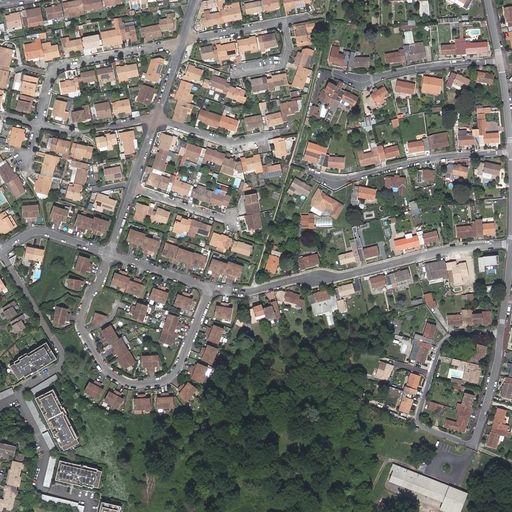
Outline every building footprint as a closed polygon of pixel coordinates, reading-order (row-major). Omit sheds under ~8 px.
[(100,0),(91,0),(82,2),(82,3),(84,12),(84,13),(102,9),(100,0)] [(119,0),(102,0),(105,9),(121,5),(119,0)] [(261,12),(261,13),(264,12),(268,12),(274,10),(279,9),(276,0),(275,0),(272,1),(262,3),(259,3),(260,3),(261,12)] [(281,0),(284,13),(289,12),(289,9),(297,7),(297,8),(304,7),(304,6),(303,1),(303,0),(281,0)] [(65,18),(69,17),(68,15),(84,12),(82,3),(74,4),(74,3),(66,5),(63,6),(65,18)] [(216,3),(207,4),(208,11),(217,10),(216,3)] [(258,12),(261,12),(260,3),(244,7),(246,16),(258,13),(258,12)] [(63,19),(61,6),(57,6),(58,8),(46,11),(48,22),(63,19)] [(223,24),(242,21),(239,9),(221,13),(223,24)] [(43,23),(40,10),(36,11),(37,14),(34,14),(33,11),(22,14),(23,21),(24,27),(28,26),(34,24),(43,23)] [(22,28),(20,14),(16,15),(16,17),(9,18),(5,19),(8,31),(22,28)] [(202,28),(221,25),(219,15),(205,18),(205,20),(201,21),(202,28)] [(166,21),(157,23),(158,27),(159,33),(173,30),(170,20),(173,19),(172,16),(165,17),(166,21)] [(460,41),(461,54),(466,53),(466,52),(487,50),(486,42),(465,43),(465,41),(463,41),(462,26),(468,25),(468,23),(459,23),(460,41)] [(293,27),(294,34),(296,33),(295,30),(304,28),(305,36),(315,34),(314,32),(308,33),(307,27),(307,24),(293,27)] [(144,41),(160,38),(159,33),(158,27),(139,31),(140,38),(143,37),(144,41)] [(307,43),(305,36),(304,28),(295,30),(296,33),(294,34),(295,38),(297,37),(298,44),(307,43)] [(124,34),(119,35),(121,43),(126,42),(126,40),(129,40),(129,42),(135,41),(133,29),(123,31),(124,34)] [(118,47),(122,46),(121,43),(119,35),(119,31),(115,32),(99,35),(99,38),(101,48),(111,46),(118,45),(118,47)] [(257,39),(260,55),(264,54),(263,50),(276,48),(274,36),(261,38),(257,39)] [(86,52),(101,48),(99,38),(83,41),(80,41),(81,43),(83,52),(86,52)] [(78,55),(83,54),(83,52),(81,43),(69,45),(68,40),(60,41),(61,47),(62,46),(64,56),(77,54),(78,55)] [(241,43),(237,44),(239,55),(243,54),(243,53),(257,50),(255,40),(241,43)] [(456,54),(461,54),(460,41),(454,42),(455,44),(440,45),(441,54),(456,53),(456,54)] [(415,44),(404,46),(404,49),(406,61),(406,62),(416,60),(416,58),(425,57),(423,42),(415,43),(415,44)] [(38,60),(42,59),(41,51),(40,47),(39,45),(32,46),(23,48),(25,62),(31,61),(31,60),(36,58),(37,60),(38,60)] [(220,47),(216,48),(217,54),(218,58),(219,61),(219,63),(228,62),(227,58),(236,56),(234,45),(220,48),(220,47)] [(348,66),(351,52),(346,51),(345,55),(337,53),(338,48),(332,47),(329,61),(343,64),(343,65),(348,66)] [(42,59),(43,61),(58,58),(56,48),(50,49),(41,51),(42,59)] [(0,62),(0,67),(8,69),(11,60),(10,60),(12,52),(0,49),(0,57),(1,57),(0,62)] [(211,49),(200,51),(202,62),(213,60),(214,61),(219,61),(218,58),(217,54),(212,55),(212,53),(211,49)] [(295,62),(294,66),(298,68),(303,69),(307,57),(309,58),(311,50),(306,49),(302,49),(300,55),(297,54),(296,60),(296,62),(295,62)] [(406,61),(404,49),(399,49),(399,52),(385,54),(386,63),(401,61),(402,62),(406,61)] [(355,53),(351,52),(348,66),(353,67),(353,66),(368,66),(368,56),(356,57),(355,53)] [(146,77),(145,81),(155,85),(163,62),(158,60),(151,61),(146,77)] [(7,74),(8,69),(0,67),(0,89),(3,90),(6,82),(8,74),(7,74)] [(136,67),(115,71),(118,81),(119,81),(120,86),(128,84),(127,79),(138,77),(136,67)] [(308,76),(310,71),(303,69),(298,68),(297,71),(291,87),(302,90),(307,75),(308,76)] [(202,73),(188,69),(185,78),(184,77),(182,81),(190,84),(191,80),(199,83),(202,73)] [(101,81),(113,79),(111,70),(96,73),(99,86),(102,85),(101,81)] [(467,87),(470,79),(457,74),(452,72),(447,86),(451,87),(453,82),(467,87)] [(80,79),(77,80),(79,89),(82,88),(82,86),(95,83),(93,73),(80,75),(80,79)] [(477,74),(475,84),(480,86),(480,83),(492,85),(493,76),(482,74),(482,75),(477,74)] [(287,86),(285,76),(270,79),(271,82),(266,83),(268,94),(273,92),(273,89),(287,86)] [(25,96),(34,98),(35,94),(33,94),(35,89),(33,89),(34,86),(35,86),(37,81),(24,78),(20,95),(25,96)] [(229,89),(229,87),(225,85),(226,83),(211,78),(210,83),(208,88),(223,92),(222,95),(226,97),(229,89)] [(424,79),(422,91),(427,91),(427,89),(439,91),(441,82),(429,80),(424,79)] [(79,89),(77,80),(73,81),(73,83),(69,83),(69,85),(66,85),(66,84),(60,85),(62,96),(76,93),(75,89),(79,89)] [(201,88),(207,90),(208,88),(210,83),(204,81),(201,88)] [(261,81),(249,83),(251,94),(267,91),(265,82),(262,83),(261,81)] [(182,83),(175,102),(179,103),(186,105),(192,86),(182,83)] [(329,83),(324,93),(329,95),(330,93),(333,95),(332,96),(337,98),(334,103),(331,111),(335,113),(338,107),(341,101),(342,101),(343,99),(354,104),(358,97),(346,91),(346,92),(341,90),(336,88),(337,87),(329,83)] [(397,83),(396,94),(401,95),(401,92),(413,94),(414,85),(402,83),(402,84),(397,83)] [(149,103),(153,91),(142,87),(138,100),(149,103)] [(226,97),(225,98),(236,102),(242,104),(244,99),(242,98),(244,92),(239,91),(240,89),(235,88),(234,91),(229,89),(226,97)] [(372,108),(385,101),(383,98),(388,95),(384,88),(370,96),(371,96),(367,99),(372,108)] [(329,95),(324,93),(324,94),(329,96),(327,100),(334,103),(337,98),(332,96),(333,95),(330,93),(329,95)] [(29,105),(31,106),(32,100),(21,98),(20,103),(18,103),(16,112),(27,114),(29,105)] [(131,111),(129,101),(112,104),(113,108),(114,115),(125,113),(131,111)] [(62,122),(67,123),(69,115),(64,113),(66,104),(57,102),(54,111),(55,111),(53,118),(62,120),(62,122)] [(112,117),(109,103),(94,107),(97,119),(101,118),(107,117),(107,118),(112,117)] [(186,105),(179,103),(172,122),(183,126),(188,111),(192,112),(193,108),(186,105)] [(291,114),(298,113),(296,103),(279,107),(281,118),(282,124),(285,123),(284,117),(291,116),(291,114)] [(310,105),(306,124),(311,125),(313,117),(319,118),(321,107),(310,105)] [(85,121),(91,120),(90,113),(89,107),(82,109),(83,113),(71,115),(71,118),(72,124),(76,123),(76,124),(82,123),(81,122),(85,121)] [(209,128),(217,130),(218,128),(219,125),(221,119),(206,114),(200,112),(197,121),(202,123),(210,125),(209,128)] [(279,115),(265,118),(267,127),(281,124),(279,115)] [(245,131),(251,130),(261,128),(259,117),(243,120),(245,131)] [(221,119),(219,125),(218,128),(234,134),(238,124),(221,119)] [(478,129),(473,129),(474,135),(459,135),(460,144),(474,143),(474,144),(484,143),(484,142),(499,142),(498,133),(484,134),(483,129),(485,129),(485,119),(478,120),(478,129)] [(13,129),(9,146),(20,149),(22,142),(23,142),(24,136),(23,135),(24,132),(13,129)] [(132,148),(134,147),(133,142),(134,141),(133,133),(120,135),(122,144),(123,144),(126,156),(133,154),(133,150),(132,148)] [(432,139),(431,134),(426,135),(426,138),(421,138),(422,141),(408,143),(410,152),(424,150),(433,149),(433,148),(448,146),(446,137),(432,139)] [(104,138),(96,140),(98,149),(99,149),(106,148),(107,152),(112,151),(112,148),(118,146),(117,143),(115,136),(111,137),(111,138),(104,139),(104,138)] [(163,142),(160,151),(162,152),(168,154),(171,146),(175,147),(177,140),(173,139),(173,140),(164,137),(163,142)] [(69,156),(71,144),(60,141),(60,143),(58,142),(58,141),(53,140),(53,141),(50,151),(63,155),(69,156)] [(382,146),(377,147),(376,142),(371,143),(373,152),(364,154),(363,150),(358,151),(359,155),(362,165),(376,162),(376,161),(385,159),(400,155),(397,146),(383,149),(382,146)] [(281,143),(274,145),(277,158),(286,157),(283,143),(281,143)] [(87,149),(77,146),(74,146),(72,153),(76,154),(76,156),(84,158),(90,159),(93,149),(87,148),(87,149)] [(201,152),(187,147),(184,157),(191,159),(198,162),(201,152)] [(318,164),(327,167),(328,166),(343,168),(344,159),(329,157),(329,156),(321,153),(321,155),(306,150),(304,159),(318,164)] [(157,158),(153,171),(164,175),(166,167),(164,166),(168,154),(162,152),(160,151),(157,158)] [(225,157),(206,151),(202,161),(215,165),(221,168),(223,161),(225,157)] [(57,158),(46,155),(43,172),(53,174),(55,166),(57,158)] [(261,169),(259,159),(244,162),(243,160),(239,161),(240,165),(241,170),(245,169),(246,173),(261,169)] [(221,168),(219,174),(232,178),(236,179),(237,175),(242,175),(241,172),(241,171),(241,170),(240,165),(236,165),(223,161),(221,168)] [(282,174),(280,162),(261,165),(262,172),(263,178),(281,175),(282,174)] [(89,166),(78,163),(76,169),(75,169),(71,183),(84,186),(88,172),(89,166)] [(483,173),(492,174),(498,175),(500,166),(485,164),(480,163),(478,175),(482,176),(483,173)] [(452,174),(462,175),(467,176),(469,168),(454,165),(453,166),(449,165),(447,176),(452,177),(452,174)] [(8,185),(18,179),(16,175),(14,176),(8,166),(0,170),(0,174),(7,186),(8,185)] [(120,168),(105,172),(107,182),(123,179),(120,168)] [(418,170),(417,181),(421,182),(422,179),(434,180),(435,171),(422,170),(418,170)] [(42,176),(40,176),(40,179),(39,183),(38,189),(37,193),(41,194),(49,196),(50,187),(51,183),(52,182),(52,179),(42,176)] [(169,182),(151,177),(148,187),(165,193),(169,182)] [(384,179),(384,189),(388,190),(389,187),(404,188),(405,179),(389,178),(389,179),(384,179)] [(20,183),(18,179),(8,185),(17,198),(25,193),(22,189),(19,184),(20,183)] [(173,186),(171,192),(187,198),(191,188),(179,184),(180,180),(176,179),(174,183),(173,186)] [(295,180),(289,192),(293,195),(296,190),(309,197),(313,188),(300,181),(300,182),(295,180)] [(75,189),(69,188),(67,199),(80,202),(81,197),(79,196),(81,191),(82,191),(83,188),(75,186),(75,189)] [(356,186),(353,197),(353,204),(358,205),(359,199),(358,198),(359,195),(373,198),(375,190),(361,187),(360,187),(356,186)] [(322,190),(319,188),(313,198),(312,205),(314,206),(324,212),(327,206),(334,210),(339,201),(326,194),(326,195),(321,193),(322,190)] [(192,192),(190,199),(208,205),(212,195),(212,194),(204,192),(196,190),(195,193),(192,192)] [(277,202),(279,193),(274,191),(273,194),(271,200),(277,202)] [(212,195),(208,205),(221,209),(221,208),(226,210),(230,200),(225,198),(225,196),(213,192),(212,194),(212,195)] [(257,214),(258,214),(254,195),(243,197),(246,213),(245,213),(246,217),(257,214)] [(115,203),(106,200),(101,198),(101,200),(97,198),(94,206),(98,208),(112,212),(115,203)] [(152,214),(154,211),(140,207),(135,221),(144,223),(147,216),(151,218),(152,214)] [(322,215),(323,211),(314,207),(312,210),(322,215)] [(32,221),(31,208),(24,208),(24,217),(25,217),(28,217),(28,218),(28,221),(32,221)] [(39,208),(31,208),(32,221),(36,221),(36,218),(36,216),(38,216),(40,216),(39,208)] [(61,226),(66,212),(59,210),(55,220),(57,221),(59,222),(59,223),(58,225),(61,226)] [(66,224),(68,225),(70,225),(74,215),(66,212),(61,226),(65,227),(65,226),(66,224)] [(151,218),(151,220),(166,225),(170,215),(158,212),(157,216),(152,214),(151,218)] [(4,213),(0,215),(0,229),(3,235),(13,229),(4,213)] [(246,217),(244,217),(245,222),(246,222),(248,232),(260,229),(257,214),(246,217)] [(308,215),(308,217),(300,217),(300,226),(297,225),(296,228),(295,237),(300,238),(301,230),(308,230),(315,229),(315,227),(313,227),(313,220),(313,215),(308,215)] [(82,233),(86,220),(79,217),(75,227),(77,228),(80,229),(79,230),(78,232),(82,233)] [(184,232),(188,234),(189,232),(192,223),(188,222),(187,223),(182,222),(183,220),(178,219),(174,230),(182,233),(183,233),(184,232)] [(476,221),(476,224),(472,225),(471,225),(456,227),(457,237),(472,235),(472,236),(482,235),(482,234),(494,233),(493,223),(482,224),(482,221),(483,221),(483,219),(476,220),(476,221)] [(92,231),(92,230),(94,222),(86,220),(82,233),(85,235),(86,232),(87,231),(89,232),(91,233),(92,231)] [(94,222),(92,230),(93,230),(95,231),(95,233),(94,235),(97,236),(102,222),(95,220),(94,222)] [(110,225),(102,222),(97,236),(101,238),(102,235),(102,233),(105,234),(107,235),(110,225)] [(208,228),(192,223),(189,232),(196,234),(203,237),(203,238),(208,240),(211,229),(208,228)] [(134,249),(139,234),(131,231),(128,242),(130,242),(132,243),(132,245),(131,247),(134,249)] [(414,247),(414,248),(424,245),(424,244),(438,240),(436,231),(422,235),(421,232),(416,234),(417,237),(412,239),(411,234),(404,235),(405,239),(393,242),(395,250),(399,249),(400,251),(414,247)] [(188,234),(187,238),(194,240),(196,234),(189,232),(188,234)] [(146,237),(139,234),(134,249),(137,250),(138,247),(139,245),(141,246),(143,247),(145,239),(146,238),(146,237)] [(231,241),(214,236),(211,245),(218,248),(225,250),(228,251),(231,241)] [(145,239),(143,247),(142,249),(144,250),(147,251),(146,252),(145,255),(148,256),(153,241),(145,239)] [(160,244),(153,241),(148,256),(152,257),(152,254),(153,253),(155,253),(157,254),(160,244)] [(237,246),(233,245),(231,251),(249,257),(252,248),(238,243),(237,246)] [(175,264),(179,250),(180,249),(166,244),(162,256),(166,257),(172,259),(172,261),(171,263),(175,264)] [(360,245),(356,246),(357,250),(360,262),(364,261),(364,259),(379,255),(377,247),(362,251),(360,245)] [(270,256),(265,270),(274,273),(279,259),(281,260),(283,255),(275,252),(276,247),(274,246),(271,256),(270,256)] [(36,249),(31,248),(28,259),(37,261),(40,248),(36,247),(36,249)] [(40,248),(37,261),(46,263),(48,252),(43,250),(43,249),(40,248)] [(184,262),(187,252),(179,250),(175,264),(179,265),(180,263),(180,261),(183,262),(184,262)] [(356,263),(360,262),(357,250),(352,251),(353,253),(339,257),(341,266),(355,262),(356,263)] [(190,269),(195,255),(187,252),(184,262),(186,263),(188,264),(187,266),(187,268),(190,269)] [(297,258),(300,268),(304,267),(304,266),(318,262),(316,252),(302,256),(302,257),(297,258)] [(196,266),(201,268),(205,269),(208,258),(195,254),(195,255),(190,269),(194,270),(195,268),(196,266)] [(79,263),(93,268),(94,265),(90,264),(92,260),(81,256),(79,263)] [(483,258),(479,259),(480,272),(485,272),(484,266),(498,265),(497,256),(483,257),(483,258)] [(217,278),(221,264),(214,261),(210,272),(214,273),(213,276),(217,278)] [(445,264),(445,261),(425,264),(428,281),(443,278),(448,277),(447,271),(445,264)] [(456,262),(445,264),(447,271),(452,271),(455,284),(463,283),(462,278),(469,276),(466,263),(459,264),(459,267),(457,267),(456,262)] [(92,271),(93,268),(79,263),(77,270),(87,274),(88,270),(92,271)] [(226,274),(229,266),(221,264),(217,278),(220,279),(221,275),(225,277),(226,274)] [(232,281),(236,266),(229,264),(229,266),(226,274),(227,275),(229,276),(229,277),(228,280),(232,281)] [(237,278),(239,279),(240,279),(244,269),(236,266),(232,281),(236,282),(236,279),(237,278)] [(394,275),(389,276),(391,284),(392,287),(393,288),(398,287),(397,283),(411,280),(408,270),(394,274),(394,275)] [(122,276),(119,275),(117,274),(113,285),(121,287),(126,273),(123,272),(122,274),(122,276)] [(121,287),(129,290),(132,279),(130,279),(128,278),(128,276),(129,274),(126,273),(121,287)] [(391,284),(389,276),(385,277),(384,277),(370,280),(373,290),(387,286),(387,288),(392,287),(391,284)] [(128,292),(135,294),(140,280),(137,279),(136,281),(132,279),(129,290),(128,292)] [(81,285),(83,285),(85,285),(86,281),(71,280),(70,288),(81,289),(81,288),(81,285)] [(140,280),(135,294),(143,297),(147,284),(143,283),(144,282),(140,280)] [(338,288),(341,297),(356,294),(353,284),(338,288)] [(152,299),(159,302),(164,288),(161,287),(160,289),(160,290),(158,290),(155,289),(152,299)] [(164,288),(159,302),(166,304),(170,294),(169,294),(167,293),(167,291),(168,289),(164,288)] [(314,295),(309,297),(314,315),(338,308),(336,302),(335,295),(330,297),(328,291),(314,295)] [(281,292),(279,303),(283,304),(284,301),(298,304),(297,308),(301,309),(303,301),(299,300),(300,295),(286,292),(286,293),(281,292)] [(176,306),(183,308),(188,294),(185,293),(184,295),(183,297),(181,296),(179,295),(176,306)] [(188,294),(183,308),(191,311),(194,301),(192,300),(190,299),(191,298),(192,295),(188,294)] [(425,296),(427,303),(433,302),(431,294),(425,296)] [(279,316),(274,300),(270,301),(271,305),(261,307),(260,303),(250,305),(250,306),(246,307),(249,318),(250,322),(255,321),(254,318),(263,315),(263,316),(264,319),(270,320),(274,318),(274,319),(279,318),(279,316)] [(344,300),(337,302),(340,313),(347,311),(344,300)] [(4,312),(8,319),(17,314),(13,307),(17,305),(15,301),(3,309),(5,311),(4,312)] [(150,308),(140,304),(138,307),(135,306),(134,309),(148,314),(150,308)] [(223,319),(226,304),(222,304),(222,306),(222,308),(220,308),(217,307),(216,318),(223,319)] [(229,305),(226,304),(223,319),(231,320),(233,310),(230,310),(228,309),(229,307),(229,305)] [(67,309),(57,307),(54,322),(65,324),(65,320),(69,321),(70,314),(67,313),(67,309)] [(148,314),(134,309),(133,312),(136,313),(135,318),(145,322),(148,314)] [(467,310),(468,325),(472,325),(472,323),(481,323),(482,325),(490,324),(489,312),(481,312),(481,313),(472,314),(472,309),(467,310)] [(463,326),(468,325),(467,310),(462,310),(462,314),(450,315),(450,325),(463,324),(463,326)] [(98,325),(109,319),(110,316),(98,312),(94,323),(98,325)] [(239,312),(234,323),(241,326),(243,320),(242,319),(244,315),(239,312)] [(23,315),(11,322),(12,325),(17,333),(26,328),(21,320),(24,317),(23,315)] [(181,318),(171,315),(168,322),(182,326),(183,323),(180,322),(181,318)] [(402,321),(396,319),(391,332),(397,334),(402,321)] [(182,326),(168,322),(166,329),(176,333),(177,329),(181,330),(182,326)] [(422,342),(430,345),(432,340),(430,340),(434,326),(426,324),(422,336),(415,334),(413,339),(417,341),(422,342)] [(104,340),(117,332),(113,326),(104,331),(106,335),(103,337),(104,340)] [(208,332),(221,338),(224,331),(214,326),(213,328),(213,330),(211,330),(209,329),(208,332)] [(176,333),(166,329),(161,342),(174,346),(174,343),(177,338),(178,338),(179,338),(180,335),(176,333)] [(121,339),(117,332),(104,340),(106,343),(109,341),(112,345),(114,344),(121,339)] [(210,337),(209,339),(208,341),(218,345),(221,338),(208,332),(206,335),(208,336),(210,337)] [(123,338),(121,339),(114,344),(115,347),(112,349),(114,352),(127,345),(123,338)] [(429,349),(430,345),(422,342),(417,341),(415,346),(414,345),(410,359),(423,363),(427,349),(429,349)] [(47,343),(10,365),(18,379),(56,357),(47,343)] [(466,362),(480,365),(481,361),(482,361),(486,346),(477,344),(473,358),(467,357),(466,362)] [(131,352),(127,345),(114,352),(116,355),(119,354),(121,357),(131,352)] [(202,348),(201,352),(215,358),(218,350),(208,346),(206,350),(202,348)] [(137,363),(131,352),(121,357),(118,359),(120,362),(122,361),(125,367),(126,369),(137,363)] [(215,358),(201,352),(199,355),(203,357),(202,361),(212,365),(215,358)] [(152,356),(144,356),(145,367),(149,367),(149,371),(156,370),(156,367),(160,366),(160,356),(152,356)] [(480,365),(466,362),(454,359),(452,364),(467,368),(464,379),(476,382),(479,372),(478,372),(480,365)] [(392,370),(394,366),(381,362),(376,377),(387,380),(388,376),(389,374),(390,375),(391,370),(392,370)] [(191,370),(205,376),(208,369),(197,365),(197,366),(196,368),(194,367),(193,367),(191,370)] [(193,375),(192,377),(191,379),(202,383),(205,376),(191,370),(190,374),(192,375),(193,375)] [(405,392),(413,395),(414,389),(415,390),(420,376),(411,373),(407,387),(406,387),(405,392)] [(41,390),(59,379),(57,375),(38,386),(41,390)] [(511,378),(508,378),(505,377),(505,382),(504,382),(501,396),(510,398),(511,388),(511,378)] [(92,386),(90,385),(87,383),(83,392),(90,396),(96,383),(94,382),(92,384),(92,386)] [(96,383),(90,396),(97,400),(101,391),(100,390),(97,389),(98,388),(99,385),(96,383)] [(180,387),(192,396),(196,390),(188,384),(186,387),(183,384),(180,387)] [(187,403),(192,396),(180,387),(178,390),(181,392),(178,396),(187,403)] [(0,399),(15,394),(13,389),(0,392),(0,399)] [(402,391),(397,389),(396,394),(404,397),(400,410),(408,413),(412,400),(412,399),(413,395),(405,392),(402,391)] [(52,390),(36,397),(63,451),(78,443),(52,390)] [(110,406),(117,393),(114,391),(112,394),(108,392),(103,402),(110,406)] [(120,394),(117,393),(110,406),(117,409),(122,400),(118,398),(120,394)] [(165,409),(165,394),(161,394),(161,397),(161,398),(159,398),(157,398),(158,409),(165,409)] [(168,394),(165,394),(165,409),(173,408),(173,397),(170,398),(168,398),(168,396),(168,394)] [(457,404),(455,409),(457,409),(462,411),(470,413),(471,409),(470,408),(472,403),(470,403),(472,396),(465,394),(462,406),(457,404)] [(142,410),(141,395),(138,395),(138,400),(134,400),(134,411),(142,410)] [(145,395),(141,395),(142,410),(150,410),(149,399),(145,399),(145,395)] [(438,404),(431,402),(429,409),(436,411),(438,404)] [(505,431),(507,426),(502,424),(506,409),(498,406),(493,422),(494,422),(493,427),(505,431)] [(33,411),(41,432),(46,430),(39,412),(34,414),(33,411)] [(469,418),(470,413),(462,411),(460,415),(459,415),(459,416),(457,423),(446,419),(444,426),(463,431),(467,418),(469,418)] [(505,431),(493,427),(491,432),(487,445),(495,448),(497,441),(499,434),(504,435),(508,437),(510,432),(505,431)] [(51,451),(57,448),(49,431),(43,434),(51,451)] [(0,455),(6,456),(9,457),(11,458),(14,447),(0,443),(0,455)] [(0,510),(0,511),(1,508),(5,509),(9,509),(10,510),(12,500),(13,496),(14,492),(14,491),(15,487),(16,484),(16,482),(17,478),(18,473),(19,469),(19,466),(20,464),(21,456),(15,455),(13,463),(10,462),(9,470),(10,472),(6,490),(4,499),(2,500),(2,501),(0,500),(0,510)] [(44,486),(50,488),(58,458),(51,456),(44,486)] [(101,471),(58,462),(54,479),(97,488),(101,471)] [(393,470),(389,482),(443,501),(440,510),(445,511),(464,511),(472,492),(394,465),(392,469),(393,470)] [(0,500),(2,501),(2,500),(4,499),(6,490),(10,472),(9,470),(6,471),(8,474),(5,487),(2,489),(4,491),(3,496),(0,498),(0,499),(0,498),(0,500)] [(78,508),(79,503),(44,494),(42,499),(78,508)] [(389,502),(383,500),(380,507),(386,510),(389,502)] [(116,511),(118,507),(102,503),(99,511),(116,511)]
